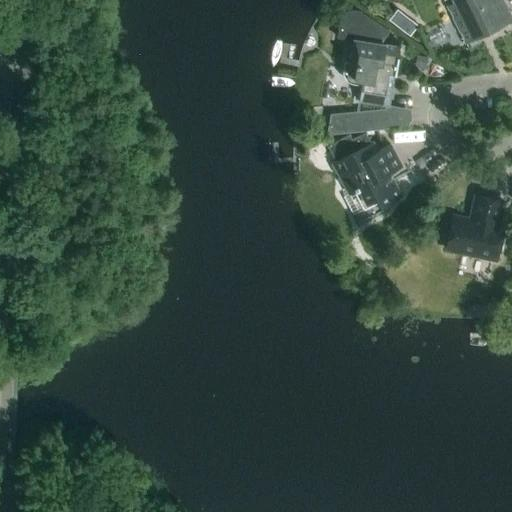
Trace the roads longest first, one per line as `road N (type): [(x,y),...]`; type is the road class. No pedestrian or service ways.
road 1 (unclassified): [(2,511),(18,0)]
road 2 (residential): [(511,145),(453,148),(438,123),(439,107),(455,92),(511,90)]
